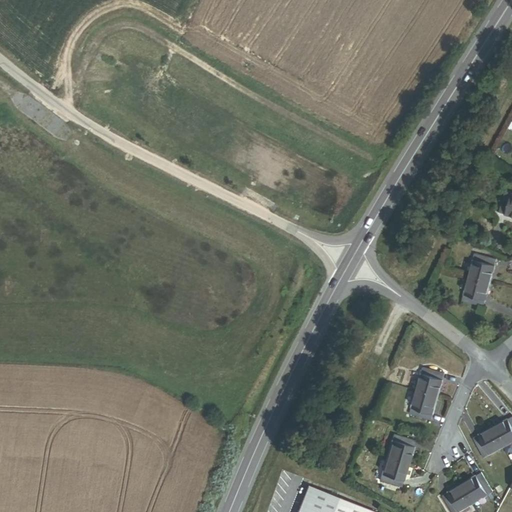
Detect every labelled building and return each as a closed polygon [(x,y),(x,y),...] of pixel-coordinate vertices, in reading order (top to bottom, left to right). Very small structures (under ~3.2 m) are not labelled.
[(499,214),(511,218),(511,194),(505,193),(499,214)] [(469,278),(490,284),(497,260),(476,255),(469,278)] [(463,302),(484,307),(490,284),(469,278),(463,302)] [(416,392),(438,398),(444,375),(423,368),(416,392)] [(410,415),(431,421),(438,398),(416,392),(410,415)] [(504,447),(511,442),(511,417),(493,428),(504,447)] [(484,458),(504,447),(493,428),(473,439),(484,458)] [(388,458),(409,464),(416,442),(394,435),(388,458)] [(381,482),(402,488),(409,464),(388,458),(381,482)] [(473,504),(493,492),(481,473),(462,485),(473,504)] [(451,511),(459,511),(473,504),(462,485),(442,497),(451,511)] [(372,511),(308,487),(298,511),(372,511)]
